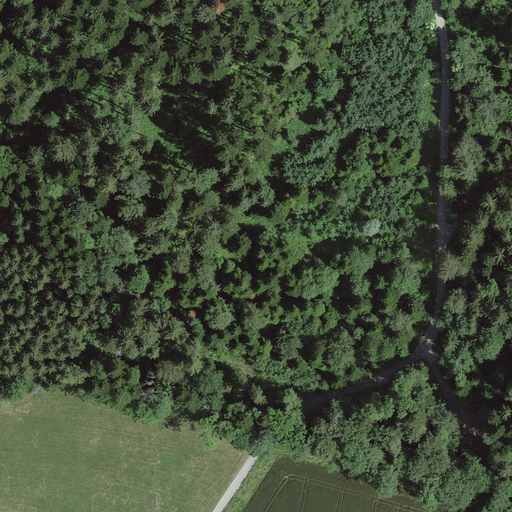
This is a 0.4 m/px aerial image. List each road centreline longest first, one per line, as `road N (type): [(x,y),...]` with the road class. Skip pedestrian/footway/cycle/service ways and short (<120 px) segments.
road 1 (tertiary): [(445,0),(443,287),(428,341),(291,416),(218,511)]
road 2 (track): [(423,346),(511,477)]
